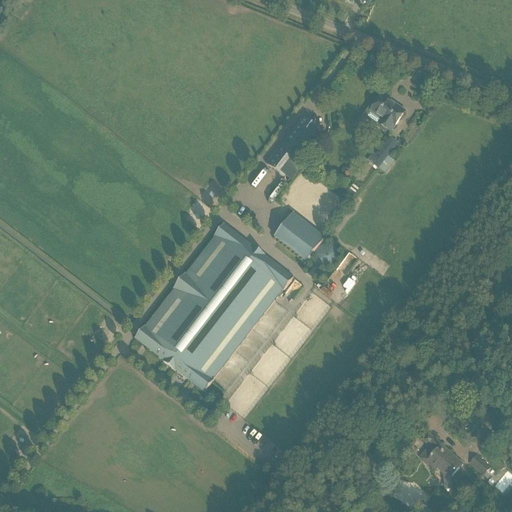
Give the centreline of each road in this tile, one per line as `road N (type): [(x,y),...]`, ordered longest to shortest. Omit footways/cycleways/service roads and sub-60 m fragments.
road 1 (track): [(360,32),(0,504)]
road 2 (unclassified): [(267,0),(511,91)]
road 3 (track): [(511,406),(435,420),(434,430),(468,458)]
